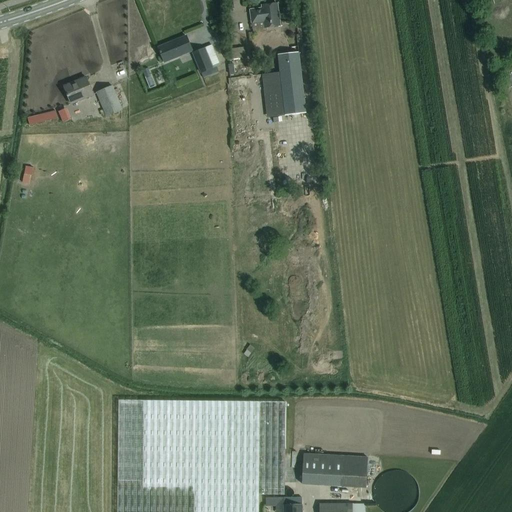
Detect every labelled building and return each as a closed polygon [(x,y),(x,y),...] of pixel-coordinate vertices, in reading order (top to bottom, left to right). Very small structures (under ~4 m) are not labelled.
[(264,24),(279,22),(276,4),(266,5),(266,8),(249,10),(252,29),(265,28),(264,24)] [(192,51),(189,46),(186,36),(175,41),(175,42),(168,45),(167,44),(158,48),(164,62),(192,51)] [(212,45),(192,53),(199,73),(200,72),(215,66),(220,65),(212,45)] [(230,49),(231,59),(244,58),(243,48),(230,49)] [(298,53),(292,53),(277,55),(280,73),(262,75),(263,88),(267,87),(271,117),(285,116),(306,113),(298,53)] [(120,66),(109,70),(114,85),(125,81),(120,66)] [(215,66),(200,72),(202,78),(217,71),(215,66)] [(76,84),(64,88),(71,104),(93,95),(86,77),(75,82),(76,84)] [(112,85),(96,92),(106,117),(123,110),(112,85)] [(285,402),(118,401),(117,511),(258,511),(259,496),(284,496),(285,402)] [(301,484),(365,488),(367,457),(303,454),(301,484)] [(301,511),(302,505),(300,505),(300,498),(287,498),(287,505),(284,505),(283,511),(301,511)] [(328,503),(319,503),(319,511),(364,511),(363,504),(352,505),(352,503),(328,503)]
